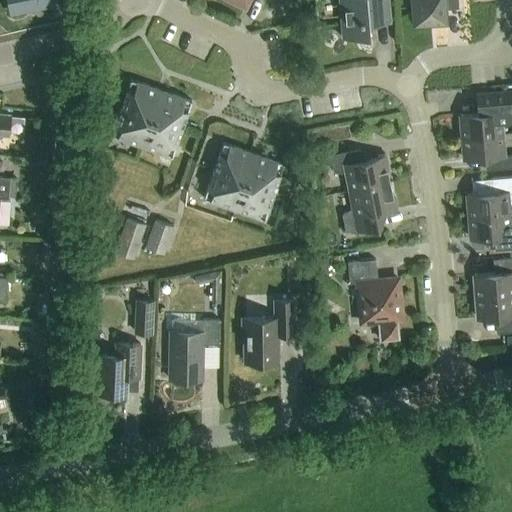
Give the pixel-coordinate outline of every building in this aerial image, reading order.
[(56,0),(7,0),(11,13),(57,3),(56,0)] [(367,20),(389,18),(387,0),(339,0),(342,38),(369,36),(367,20)] [(446,9),(458,8),(457,0),(410,0),(412,26),(447,24),(446,9)] [(191,100),(130,79),(111,135),(171,156),(191,100)] [(461,137),(501,133),(500,121),(511,119),(511,88),(476,91),(477,113),(459,115),(461,137)] [(0,133),(8,134),(9,116),(0,114),(0,133)] [(349,121),(309,132),(312,144),(352,133),(349,121)] [(511,154),(503,155),(501,133),(461,137),(463,159),(489,157),(490,169),(511,167),(511,154)] [(283,163),(222,142),(203,198),(264,219),(283,163)] [(345,173),(349,190),(389,182),(384,156),(361,161),(359,149),(330,155),(333,171),(345,173)] [(0,195),(15,197),(17,178),(0,176),(0,195)] [(466,194),(468,216),(511,212),(511,176),(491,178),(492,192),(466,194)] [(389,182),(349,190),(352,207),(342,214),(345,231),(374,225),(384,210),(394,208),(389,182)] [(511,212),(468,216),(470,238),(485,237),(486,251),(511,248),(511,212)] [(115,252),(133,258),(145,223),(127,217),(115,252)] [(163,253),(173,225),(155,219),(145,247),(163,253)] [(58,222),(48,221),(47,235),(57,235),(58,222)] [(511,256),(497,258),(499,272),(473,274),(475,296),(511,292),(511,256)] [(361,321),(377,320),(379,340),(398,338),(396,318),(400,318),(397,278),(377,280),(375,259),(347,262),(349,283),(357,282),(361,321)] [(511,292),(475,296),(477,318),(503,316),(504,332),(511,331),(511,292)] [(134,299),(133,332),(152,333),(153,299),(134,299)] [(276,334),(294,334),(293,299),(274,300),(274,317),(242,317),(242,337),(244,337),(244,361),(277,361),(277,342),(276,342),(276,334)] [(219,344),(219,319),(202,319),(202,332),(170,331),(169,378),(201,379),(202,344),(219,344)] [(125,394),(126,390),(126,377),(139,378),(140,344),(116,343),(116,355),(100,354),(98,393),(125,394)] [(33,347),(32,357),(52,359),(53,348),(33,347)]
